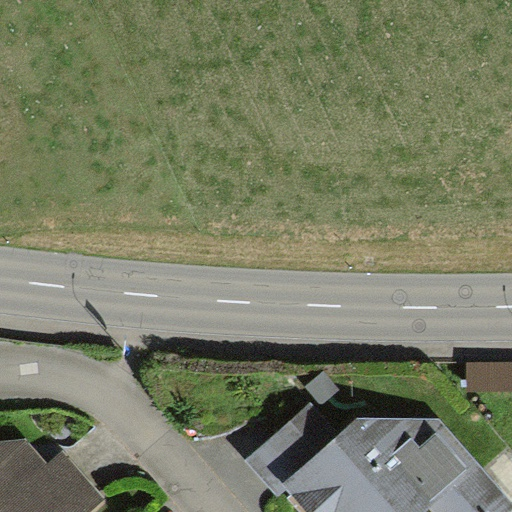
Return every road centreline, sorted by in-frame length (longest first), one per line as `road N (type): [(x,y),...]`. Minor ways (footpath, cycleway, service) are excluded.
road 1 (tertiary): [(511,300),(364,305),(0,275)]
road 2 (residential): [(0,377),(118,390),(221,511)]
